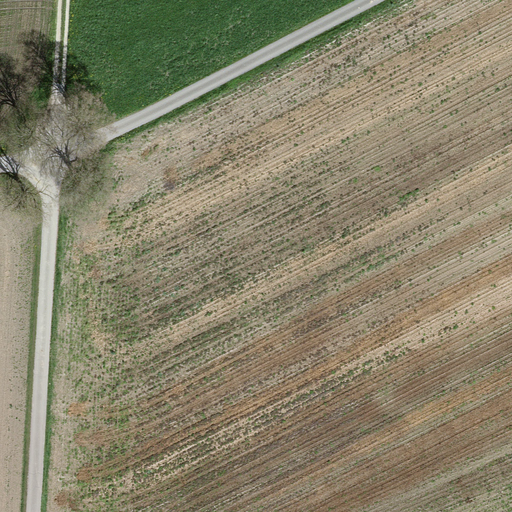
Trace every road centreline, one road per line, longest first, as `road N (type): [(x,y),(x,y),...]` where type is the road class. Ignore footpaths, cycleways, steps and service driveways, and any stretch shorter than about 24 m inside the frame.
road 1 (track): [(52,157),(32,511)]
road 2 (track): [(359,0),(52,157)]
road 3 (track): [(65,0),(52,157)]
